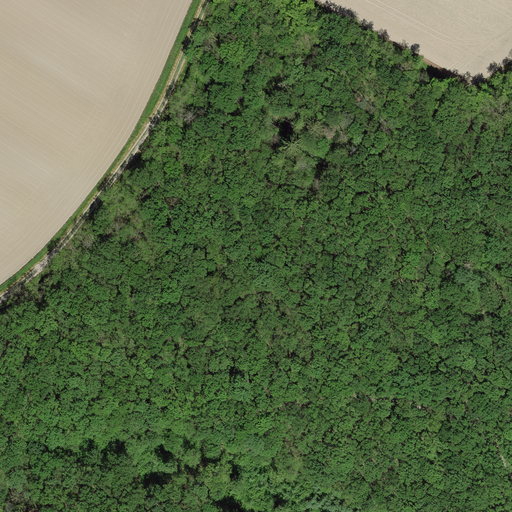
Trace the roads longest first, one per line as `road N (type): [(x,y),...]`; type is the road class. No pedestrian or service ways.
road 1 (track): [(511,474),(474,431),(392,411),(289,411),(166,429),(0,439)]
road 2 (track): [(207,0),(163,103),(129,157),(64,241),(0,299)]
